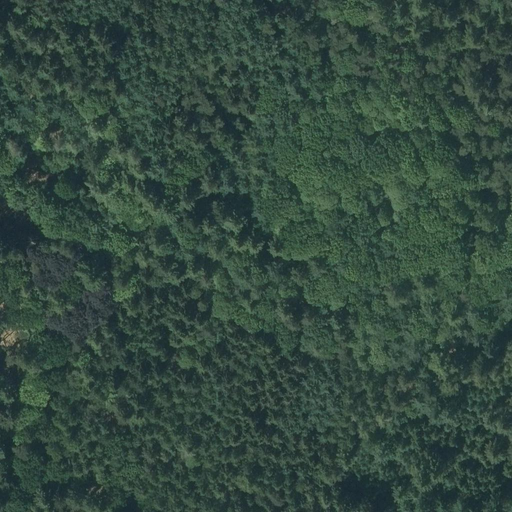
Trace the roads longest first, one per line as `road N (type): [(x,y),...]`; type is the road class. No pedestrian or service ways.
road 1 (track): [(0,185),(330,337)]
road 2 (track): [(511,287),(290,511)]
road 3 (track): [(511,120),(382,0)]
